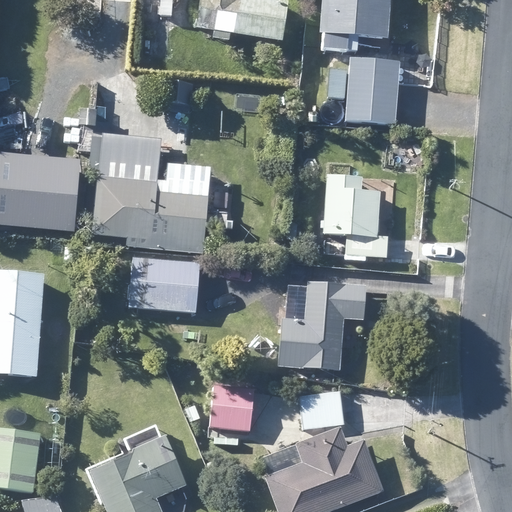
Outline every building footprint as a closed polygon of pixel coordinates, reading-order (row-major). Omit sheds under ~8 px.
[(82,0),(82,8),(104,9),(104,0),(82,0)] [(162,0),(162,15),(174,16),(174,0),(162,0)] [(201,0),(196,28),(218,31),(216,38),(233,41),(234,34),(287,43),(294,1),(285,0),(201,0)] [(325,0),(324,33),(326,34),(325,51),(341,52),(353,53),(354,37),(393,39),(394,0),(325,0)] [(405,62),(399,62),(353,57),(349,109),(348,121),(399,126),(405,62)] [(109,135),(112,110),(84,108),(82,126),(95,127),(95,131),(82,129),(81,151),(91,152),(90,175),(99,176),(95,232),(94,235),(152,240),(152,250),(207,254),(209,229),(234,231),(234,222),(231,222),(228,222),(229,212),(216,211),(216,215),(209,215),(213,174),(213,168),(161,163),(162,153),(164,140),(109,135)] [(311,128),(310,149),(334,150),(335,129),(311,128)] [(296,136),(260,131),(255,166),(291,172),(296,136)] [(78,162),(0,158),(0,230),(75,234),(78,162)] [(381,236),(383,196),(383,184),(366,183),(366,177),(329,176),(325,257),(389,259),(389,257),(390,240),(390,236),(387,236),(381,236)] [(100,273),(101,249),(84,248),(83,271),(100,273)] [(135,258),(132,307),(200,313),(203,263),(135,258)] [(0,373),(38,376),(46,275),(0,271),(0,373)] [(368,320),(369,292),(369,283),(310,280),(308,320),(289,319),(283,319),(281,368),(343,371),(344,346),(345,320),(356,320),(368,320)] [(257,389),(217,386),(213,428),(252,432),(257,389)] [(304,429),(344,424),(341,393),(300,398),(304,429)] [(355,504),(385,492),(366,440),(351,446),(344,427),(265,457),(273,475),(268,476),(281,509),(281,511),(333,511),(343,509),(355,504)] [(0,489),(38,493),(44,433),(0,428),(0,489)] [(165,511),(159,498),(181,489),(192,485),(171,436),(135,451),(136,454),(93,471),(109,511),(165,511)]
